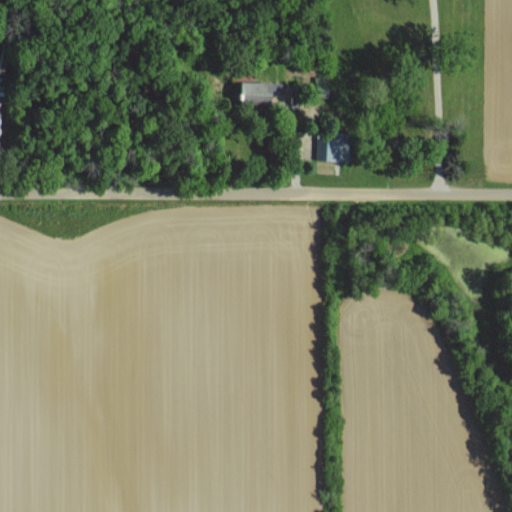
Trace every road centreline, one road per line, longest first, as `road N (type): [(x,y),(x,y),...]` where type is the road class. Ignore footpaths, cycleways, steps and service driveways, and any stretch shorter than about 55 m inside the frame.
road 1 (residential): [(0,207),(266,207)]
road 2 (residential): [(266,207),(511,201)]
